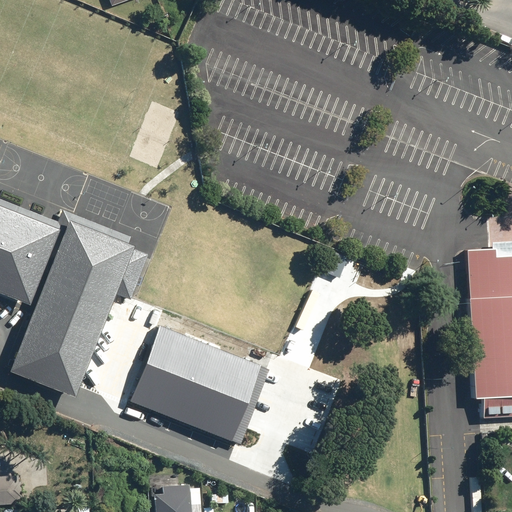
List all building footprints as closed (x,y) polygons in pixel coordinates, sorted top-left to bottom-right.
[(58,226),(0,202),(0,292),(26,304),(58,226)] [(134,236),(68,209),(4,367),(70,394),(134,236)] [(462,250),(471,399),(478,398),(479,418),(511,415),(511,240),(489,242),(490,249),(462,250)] [(158,325),(129,402),(237,441),(267,368),(158,325)] [(0,503),(19,503),(18,476),(0,475),(0,503)] [(202,511),(201,487),(190,487),(190,484),(164,485),(164,492),(155,492),(156,511),(202,511)] [(229,494),(213,494),(213,502),(229,502),(229,494)]
